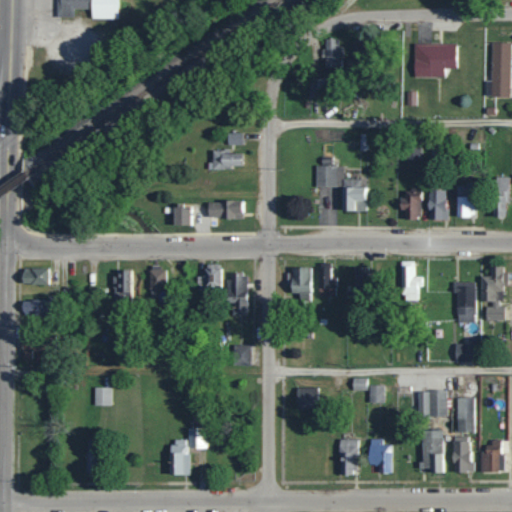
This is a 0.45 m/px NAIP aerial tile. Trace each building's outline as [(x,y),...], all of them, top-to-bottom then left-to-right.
[(116,18),(116,0),(56,0),(56,16),(73,16),(73,8),(90,9),(90,18),(116,18)] [(337,38),(324,38),(324,67),(342,67),(343,46),(337,46),(337,38)] [(491,96),(510,96),(511,42),(492,42),(491,96)] [(456,68),(455,43),(413,43),(413,77),(443,76),(443,68),(456,68)] [(307,96),(323,96),(323,78),(308,78),(307,96)] [(416,105),(416,91),(407,91),(406,105),(416,105)] [(242,144),(242,132),(226,133),(227,144),(242,144)] [(367,150),(368,133),(359,133),(357,149),(367,150)] [(420,145),(408,145),(408,159),(420,159),(420,145)] [(240,152),(229,153),(228,149),(211,149),(211,168),(240,167),(240,152)] [(340,210),(365,210),(365,178),(342,178),(342,165),(315,165),(314,186),(340,187),(340,210)] [(493,216),(504,217),(504,202),(508,202),(508,177),(494,176),(493,216)] [(456,184),(455,216),(472,216),(473,184),(456,184)] [(446,190),(427,189),(427,219),(446,219),(446,190)] [(420,191),(403,191),(403,200),(397,200),(397,209),(404,209),(404,218),(419,218),(420,191)] [(242,201),(206,200),(206,218),(242,218),(242,201)] [(171,224),(188,225),(188,205),(172,204),(171,224)] [(419,298),(418,275),(414,275),(413,260),(399,261),(400,299),(419,298)] [(220,288),(220,264),(203,264),(204,288),(220,288)] [(505,320),(505,304),(503,304),(503,284),(505,284),(506,267),(489,266),(489,276),(482,276),(481,302),(485,303),(485,320),(505,320)] [(148,267),(148,289),(165,289),(164,267),(148,267)] [(310,267),(288,267),(288,296),(311,295),(310,267)] [(317,296),(336,295),(335,277),(331,277),(331,267),(317,267),(317,296)] [(365,267),(352,267),(352,289),(365,289),(365,267)] [(48,268),(20,268),(19,284),(48,284),(48,268)] [(113,301),(130,301),(129,270),(112,270),(113,301)] [(246,273),(227,273),(227,305),(246,305),(246,273)] [(455,321),(475,322),(476,282),(456,281),(455,321)] [(20,316),(46,315),(46,299),(20,300),(20,316)] [(20,360),(43,361),(44,340),(21,340),(20,360)] [(454,361),(477,360),(477,343),(454,343),(454,361)] [(232,365),(250,365),(251,345),(233,345),(232,365)] [(366,377),(351,377),(350,390),(366,391),(366,377)] [(383,402),(383,385),(368,384),(368,402),(383,402)] [(111,387),(94,387),(94,405),(110,406),(111,387)] [(295,408),(316,409),(317,388),(295,387),(295,408)] [(428,416),(446,416),(446,390),(427,390),(428,416)] [(474,398),(456,397),(455,431),(474,432),(474,398)] [(168,475),(188,474),(188,448),(205,448),(205,428),(186,428),(186,439),(168,439),(168,475)] [(442,430),(420,430),(421,471),(443,471),(442,430)] [(473,472),(473,462),(469,462),(469,436),(452,436),(452,472),(473,472)] [(376,472),(389,473),(390,445),(381,444),(381,439),(368,438),(367,465),(377,465),(376,472)] [(337,474),(356,475),(356,439),(338,439),(337,474)] [(480,471),(501,472),(502,440),(490,439),(490,448),(480,447),(480,471)] [(84,472),(94,472),(95,452),(85,452),(84,472)]
